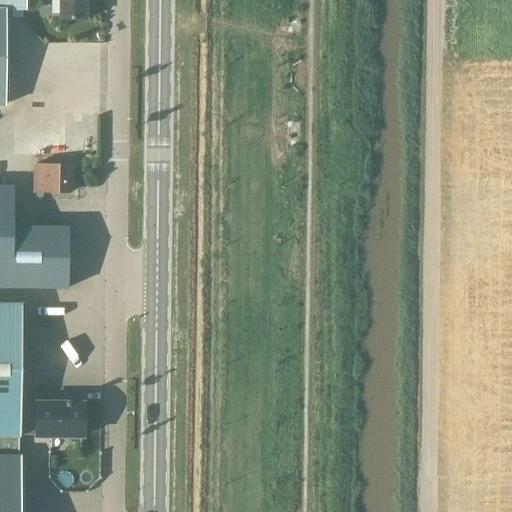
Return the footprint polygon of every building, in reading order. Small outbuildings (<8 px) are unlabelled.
[(0,0),(0,18),(4,19),(4,7),(20,7),(24,7),(23,0),(58,0),(58,18),(88,18),(88,17),(87,17),(87,1),(84,1),(84,0),(0,0)] [(70,165),(46,165),(34,164),(34,192),(35,192),(35,195),(35,196),(35,197),(35,198),(36,198),(37,198),(38,199),(40,199),(42,198),(42,197),(42,196),(43,192),(69,193),(70,165)] [(0,185),(0,286),(67,288),(68,226),(12,225),(12,185),(0,185)] [(0,302),(0,432),(17,432),(18,432),(18,404),(20,303),(0,302)] [(18,404),(18,432),(34,432),(34,435),(47,435),(82,436),(82,402),(35,401),(35,404),(18,404)] [(0,511),(17,511),(18,454),(17,454),(17,432),(0,432),(0,511)]
